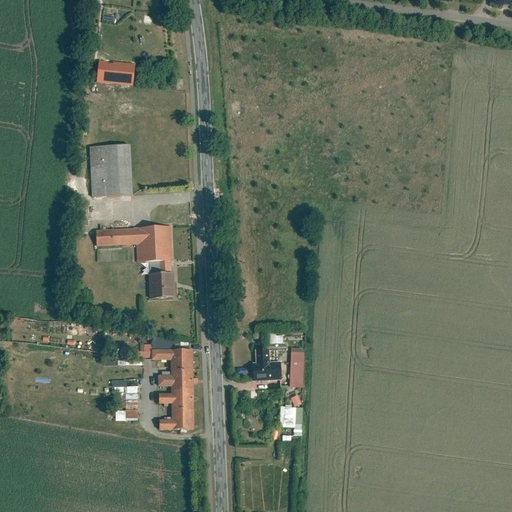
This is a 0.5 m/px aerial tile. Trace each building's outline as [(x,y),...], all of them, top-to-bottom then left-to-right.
[(139,66),(102,63),(101,80),(138,83),(139,66)] [(134,147),(94,148),(96,198),(137,196),(134,147)] [(175,228),(98,231),(99,247),(140,245),(141,264),(163,263),(164,274),(152,275),(153,299),(178,298),(175,228)] [(270,331),(271,347),(286,346),(286,337),(279,337),(279,331),(270,331)] [(98,334),(97,340),(111,342),(112,335),(98,334)] [(148,358),(147,346),(139,347),(140,353),(129,354),(128,350),(113,352),(113,355),(118,355),(120,362),(148,358)] [(256,365),(256,382),(285,381),(284,362),(274,363),(273,349),(259,350),(260,364),(256,365)] [(295,349),(293,388),(307,388),(308,349),(295,349)] [(194,351),(153,351),(153,362),(172,362),(172,376),(160,376),(160,387),(173,387),(173,395),(160,395),(161,406),(173,406),(174,422),(160,422),(160,431),(196,431),(194,351)] [(124,397),(124,389),(112,389),(112,397),(124,397)] [(115,423),(138,423),(136,389),(124,389),(125,412),(114,413),(115,423)] [(298,397),(291,399),(293,408),(300,406),(298,397)] [(306,409),(282,407),(281,427),(296,428),(296,435),(304,436),(304,429),(306,409)]
